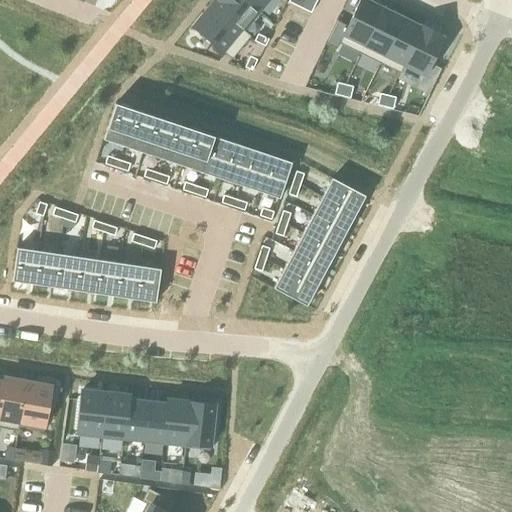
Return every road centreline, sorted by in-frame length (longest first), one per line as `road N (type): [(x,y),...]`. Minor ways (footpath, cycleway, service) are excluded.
road 1 (residential): [(498,26),(320,358)]
road 2 (residential): [(320,358),(0,315)]
road 3 (residential): [(320,358),(237,511)]
